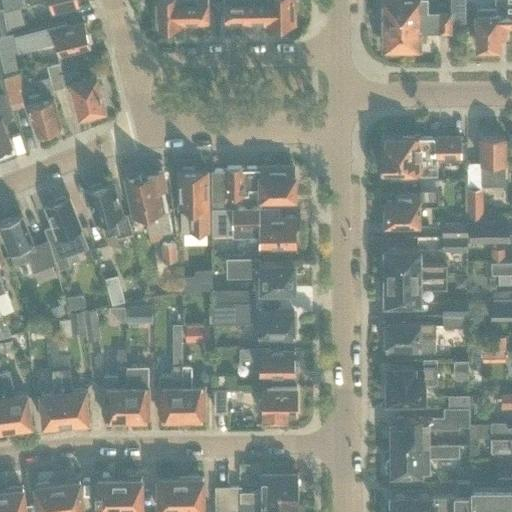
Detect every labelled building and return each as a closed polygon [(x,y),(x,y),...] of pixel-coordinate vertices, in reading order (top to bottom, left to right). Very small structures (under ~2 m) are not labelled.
[(2,0),(4,6),(10,29),(25,26),(19,2),(23,1),(22,0),(2,0)] [(181,22),(180,0),(152,0),(152,5),(155,5),(155,25),(181,25),(181,22)] [(180,0),(181,22),(193,22),(195,25),(203,25),(205,22),(209,21),(208,0),(180,0)] [(238,23),(241,20),(247,20),(246,0),(224,0),(225,20),(229,20),(230,23),(238,23)] [(255,20),(258,22),(268,22),(267,0),(246,0),(247,20),(255,20)] [(268,22),(268,23),(294,23),(294,0),(267,0),(268,22)] [(384,13),(384,22),(439,22),(439,12),(418,12),(418,0),(383,0),(384,0),(381,3),(381,10),(384,13)] [(511,0),(496,0),(496,6),(477,6),(477,47),(499,46),(499,36),(505,36),(505,29),(511,28),(511,0)] [(439,12),(439,22),(384,22),(384,32),(381,35),(381,42),(384,44),(384,47),(418,47),(418,32),(451,32),(451,12),(439,12)] [(56,40),(60,54),(91,46),(90,42),(93,39),(91,33),(87,31),(84,21),(46,31),(44,23),(15,30),(20,47),(41,42),(41,44),(56,40)] [(80,113),(90,111),(91,115),(104,111),(103,108),(105,107),(96,74),(81,78),(76,58),(48,65),(54,89),(65,86),(64,82),(70,80),(74,94),(75,94),(80,113)] [(20,72),(4,76),(9,92),(24,88),(20,72)] [(37,131),(41,130),(43,133),(51,131),(53,127),(60,126),(57,113),(58,113),(49,75),(37,79),(42,99),(30,102),(37,131)] [(0,93),(0,148),(12,143),(3,119),(14,114),(6,91),(0,93)] [(461,141),(461,135),(382,135),(383,169),(401,169),(401,171),(436,171),(436,156),(448,156),(448,160),(467,160),(467,141),(461,141)] [(506,185),(505,136),(481,136),(483,185),(506,185)] [(207,169),(195,169),(195,165),(184,166),(184,170),(180,170),(181,206),(183,206),(184,227),(197,226),(197,228),(208,228),(207,169)] [(260,195),(295,196),(295,170),(290,165),(225,166),(225,169),(211,169),(212,205),(225,205),(225,207),(233,207),(233,208),(238,208),(237,193),(243,193),(243,191),(249,191),(249,186),(260,187),(260,195)] [(131,177),(126,178),(135,216),(146,214),(151,241),(162,239),(161,232),(172,230),(165,189),(162,171),(142,175),(139,173),(132,174),(131,177)] [(92,188),(87,189),(96,221),(101,220),(105,235),(115,232),(116,236),(132,232),(126,212),(122,213),(113,181),(103,184),(102,181),(91,184),(92,188)] [(468,188),(468,217),(484,217),(483,188),(468,188)] [(386,217),(386,222),(420,222),(420,208),(423,208),(423,204),(437,204),(437,189),(419,189),(419,195),(396,194),(396,200),(385,200),(385,205),(383,207),(383,215),(386,217)] [(57,201),(45,205),(53,224),(44,228),(55,255),(68,250),(69,254),(90,245),(82,227),(83,227),(69,196),(65,197),(63,195),(57,197),(57,201)] [(260,246),(296,245),(295,215),(260,216),(260,207),(238,208),(233,208),(233,207),(225,207),(225,205),(212,205),(212,234),(233,234),(233,235),(260,235),(260,246)] [(34,245),(21,212),(0,220),(0,224),(18,263),(29,258),(34,271),(54,263),(48,240),(34,245)] [(511,232),(508,232),(508,220),(471,221),(471,241),(511,240),(511,232)] [(444,235),(468,235),(467,235),(467,223),(444,223),(444,235)] [(444,235),(444,249),(468,248),(468,235),(444,235)] [(161,244),(163,260),(177,259),(175,242),(161,244)] [(384,261),(386,263),(386,274),(447,274),(447,261),(420,261),(420,248),(386,248),(386,252),(383,254),(384,261)] [(505,248),(492,248),(492,260),(505,260),(505,248)] [(278,288),(293,287),(293,283),(297,279),(297,271),(293,268),(293,263),(282,263),(282,261),(261,261),(261,257),(227,257),(227,276),(260,276),(260,291),(278,290),(278,288)] [(511,259),(505,260),(492,260),(492,272),(498,272),(511,272),(511,259)] [(511,272),(498,272),(498,284),(511,284),(511,272)] [(386,274),(386,288),(384,289),(384,296),(386,298),(386,301),(421,301),(421,285),(447,285),(447,274),(386,274)] [(111,298),(123,294),(118,275),(106,278),(111,298)] [(213,278),(181,281),(182,291),(213,288),(213,278)] [(0,304),(3,312),(15,307),(7,288),(6,289),(0,291),(0,304)] [(214,288),(214,301),(255,301),(255,288),(214,288)] [(494,302),(511,302),(511,289),(493,289),(494,302)] [(468,297),(444,297),(444,314),(468,313),(468,297)] [(271,336),(294,336),(294,332),(297,329),(297,323),(294,321),(294,310),(255,310),(255,301),(214,301),(214,321),(228,321),(228,312),(238,312),(238,321),(259,321),(259,339),(271,339),(271,336)] [(511,303),(490,304),(490,319),(511,318),(511,303)] [(83,309),(88,339),(101,337),(96,307),(83,309)] [(444,314),(444,326),(468,327),(468,313),(444,314)] [(386,322),(386,333),(384,335),(384,342),(386,345),(386,348),(394,347),(394,350),(436,349),(435,321),(386,322)] [(493,336),(493,348),(497,348),(506,348),(506,338),(506,336),(493,336)] [(12,340),(0,341),(0,351),(13,350),(12,340)] [(160,383),(160,417),(164,417),(164,419),(175,419),(175,416),(183,416),(182,362),(182,342),(181,342),(181,347),(173,347),(173,383),(160,383)] [(183,416),(191,416),(191,419),(202,419),(202,416),(205,416),(205,409),(205,390),(205,383),(191,383),(191,342),(182,342),(182,362),(183,416)] [(294,358),(294,349),(275,348),(241,347),(241,358),(260,358),(260,373),(294,373),(294,370),(298,367),(298,360),(294,358)] [(104,384),(104,417),(108,417),(108,420),(119,420),(119,417),(128,417),(126,363),(126,348),(117,348),(117,384),(104,384)] [(128,417),(136,417),(136,419),(138,419),(146,419),(146,417),(149,417),(149,383),(135,384),(135,348),(126,348),(126,363),(128,417)] [(493,360),(506,360),(506,348),(497,348),(493,348),(493,355),(493,360)] [(62,368),(66,422),(88,420),(85,388),(72,389),(69,352),(60,353),(62,368)] [(41,392),(43,424),(66,422),(62,368),(60,353),(51,354),(54,390),(41,392)] [(453,360),(453,378),(468,378),(467,360),(453,360)] [(397,370),(387,370),(387,399),(424,399),(424,382),(437,382),(437,364),(424,364),(424,369),(414,369),(414,365),(397,365),(397,370)] [(9,369),(2,371),(10,425),(16,424),(19,425),(27,424),(28,422),(31,421),(26,389),(13,392),(9,369)] [(0,428),(0,429),(2,426),(10,425),(2,371),(0,370),(0,428)] [(215,384),(236,384),(236,373),(215,373),(215,384)] [(216,387),(216,409),(228,409),(227,387),(216,387)] [(297,414),(297,387),(263,387),(263,412),(274,412),(274,418),(287,418),(287,414),(297,414)] [(213,390),(205,390),(205,409),(213,409),(213,390)] [(511,392),(501,392),(501,408),(511,408),(511,392)] [(448,405),(467,404),(467,394),(448,394),(448,405)] [(397,426),(389,426),(389,441),(392,441),(392,442),(429,442),(429,427),(459,426),(459,424),(469,424),(469,406),(444,406),(444,414),(397,415),(397,426)] [(507,420),(492,421),(492,435),(511,435),(511,424),(507,424),(507,420)] [(511,435),(492,435),(492,449),(509,449),(509,446),(511,446),(511,435)] [(392,442),(393,458),(388,459),(386,463),(386,467),(388,471),(392,472),(429,471),(429,454),(459,453),(459,442),(429,442),(392,442)] [(502,477),(511,477),(511,463),(502,464),(502,477)] [(127,477),(119,477),(119,511),(142,511),(141,477),(139,477),(137,474),(129,475),(127,477)] [(180,511),(180,477),(173,477),(171,474),(163,474),(161,477),(158,477),(159,510),(171,509),(171,511),(180,511)] [(189,477),(180,477),(180,511),(189,511),(190,509),(204,509),(203,476),(200,476),(198,474),(191,474),(189,477)] [(241,501),(297,501),(298,501),(298,474),(262,474),(262,490),(241,491),(241,485),(228,486),(228,511),(235,511),(241,511),(241,501)] [(119,511),(119,477),(112,477),(110,475),(102,475),(101,477),(97,477),(98,510),(110,509),(109,511),(119,511)] [(66,481),(58,482),(61,511),(77,511),(84,511),(80,480),(77,480),(76,477),(66,478),(66,481)] [(391,511),(511,511),(511,486),(474,487),(474,480),(458,480),(459,493),(391,494),(391,511)] [(38,482),(38,485),(35,485),(38,511),(61,511),(58,482),(49,484),(48,481),(38,482)] [(8,489),(0,490),(0,492),(2,511),(25,511),(23,487),(19,488),(16,485),(11,486),(8,489)] [(215,511),(228,511),(228,486),(215,486),(215,511)] [(234,511),(297,511),(297,501),(241,501),(241,511),(235,511),(234,511)]
